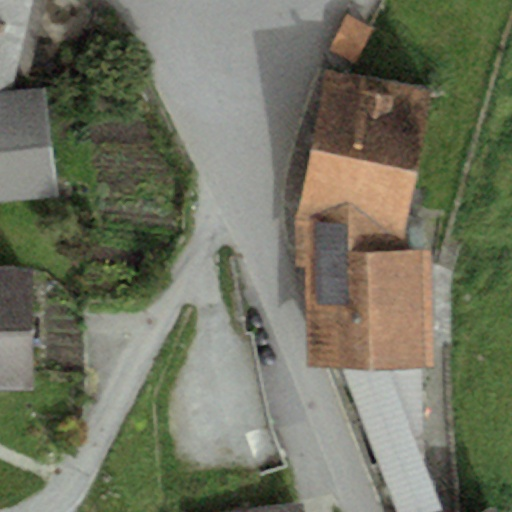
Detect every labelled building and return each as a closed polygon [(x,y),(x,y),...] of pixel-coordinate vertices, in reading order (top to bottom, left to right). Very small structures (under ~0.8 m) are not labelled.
[(30,0),(0,0),(0,80),(10,80),(30,0)] [(372,22),(345,11),(330,46),(355,57),(372,22)] [(426,83),(321,60),(293,209),(403,230),(426,83)] [(0,80),(0,194),(58,187),(42,76),(10,80),(0,80)] [(403,230),(293,209),(296,258),(305,258),(308,351),(333,350),(398,511),(412,511),(444,497),(422,441),(423,345),(434,345),(430,230),(403,230)] [(31,257),(0,257),(0,378),(32,378),(31,257)] [(502,511),(494,492),(448,511),(502,511)] [(304,511),(302,498),(223,511),(304,511)]
